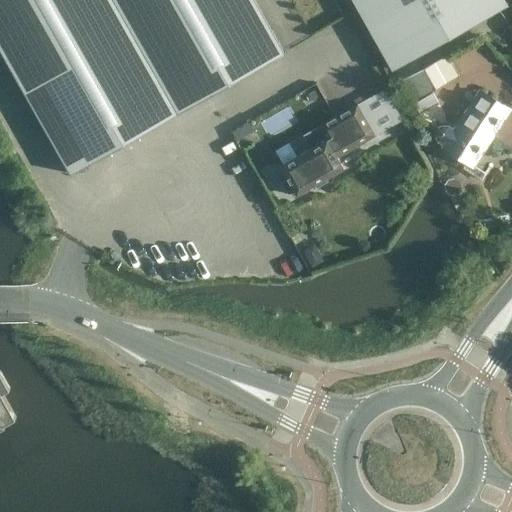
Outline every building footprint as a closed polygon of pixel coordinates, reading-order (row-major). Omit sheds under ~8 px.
[(0,0),(0,47),(71,174),(285,54),(254,0),(0,0)] [(354,0),(393,70),(508,5),(505,0),(354,0)] [(447,54),(401,80),(413,101),(459,76),(447,54)] [(472,164),(507,110),(508,109),(480,91),(455,131),(448,127),(443,126),(439,128),(436,131),(437,136),(439,141),(446,145),(445,146),(472,164)] [(419,114),(438,103),(432,93),(413,103),(419,114)] [(336,115),(335,116),(336,118),(343,130),(328,139),(326,140),(282,165),(281,165),(281,167),(282,167),(288,178),(281,182),(288,194),(295,190),(297,193),(296,193),(297,195),(299,194),(343,169),(344,168),(343,167),(337,157),(374,136),(376,136),(375,134),(358,105),(358,103),(356,104),(356,105),(336,116),(336,115)] [(314,244),(302,250),(311,267),(323,261),(314,244)] [(0,428),(5,425),(4,424),(16,417),(0,388),(0,428)]
